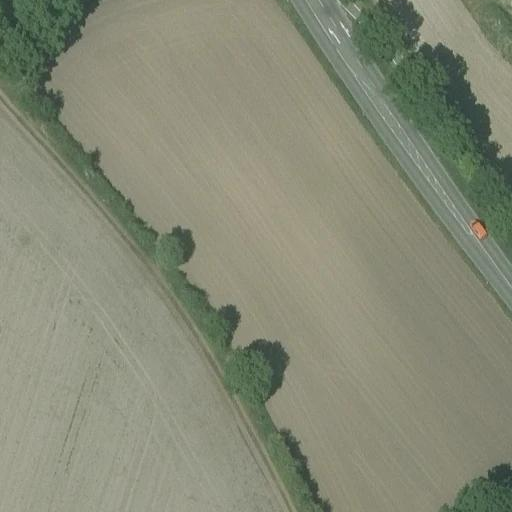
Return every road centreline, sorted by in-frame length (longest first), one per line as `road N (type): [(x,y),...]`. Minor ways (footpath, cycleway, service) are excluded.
road 1 (track): [(0,102),(186,336),(287,511)]
road 2 (secondary): [(511,292),(311,0)]
